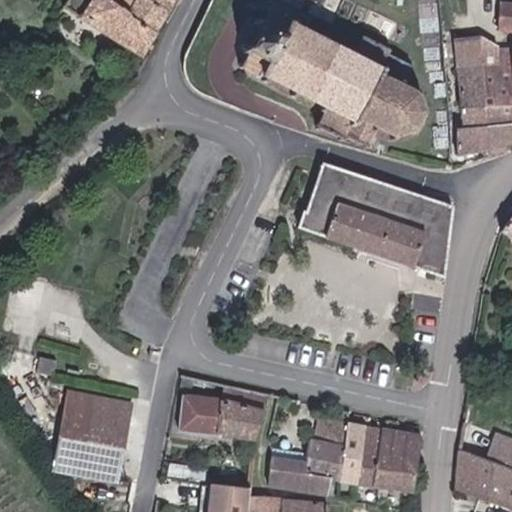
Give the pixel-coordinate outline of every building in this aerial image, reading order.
[(67,0),(67,1),(78,7),(72,17),(139,58),(176,0),(67,0)] [(511,27),(511,0),(507,0),(499,0),(497,26),(511,27)] [(358,52),(260,7),(232,63),(328,113),(321,129),(373,146),(375,139),(393,141),(393,147),(401,146),(401,140),(413,132),(419,135),(422,128),(418,125),(422,113),(429,113),(428,104),(422,104),(422,92),(425,88),(420,83),(417,87),(405,80),(413,64),(390,53),(393,48),(367,33),(358,52)] [(511,46),(496,46),(492,34),(454,38),(459,156),(511,137),(511,119),(511,118),(511,46)] [(454,205),(321,164),(300,229),(366,250),(444,276),(454,205)] [(57,374),(59,359),(41,357),(40,372),(57,374)] [(109,384),(110,370),(97,369),(96,382),(109,384)] [(270,397),(225,386),(222,398),(183,394),(178,429),(256,437),(270,397)] [(122,477),(133,401),(68,392),(58,468),(122,477)] [(341,480),(349,426),(310,420),(305,456),(276,452),(271,484),(329,493),(331,479),(341,480)] [(357,482),(364,428),(349,426),(341,480),(357,482)] [(421,436),(364,428),(357,482),(414,491),(421,436)] [(511,436),(502,432),(490,463),(511,470),(511,436)] [(511,470),(490,463),(461,452),(458,489),(511,507),(511,470)] [(213,509),(212,511),(248,511),(249,499),(250,486),(192,482),(190,507),(213,509)] [(249,499),(248,511),(329,511),(330,505),(249,499)]
